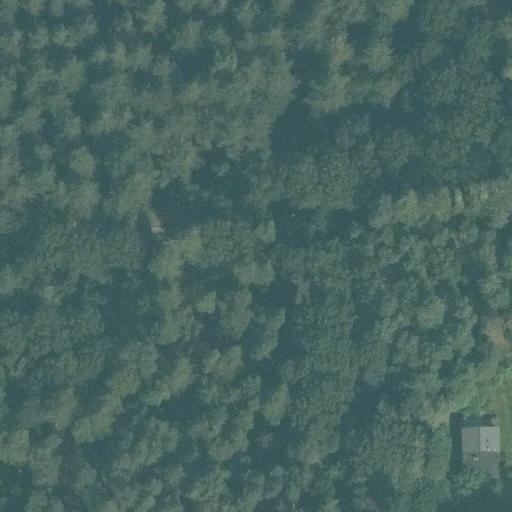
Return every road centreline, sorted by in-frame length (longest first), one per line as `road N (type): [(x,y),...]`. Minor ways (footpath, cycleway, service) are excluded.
road 1 (residential): [(0,222),(51,236),(137,243),(511,195)]
road 2 (track): [(336,511),(329,221)]
